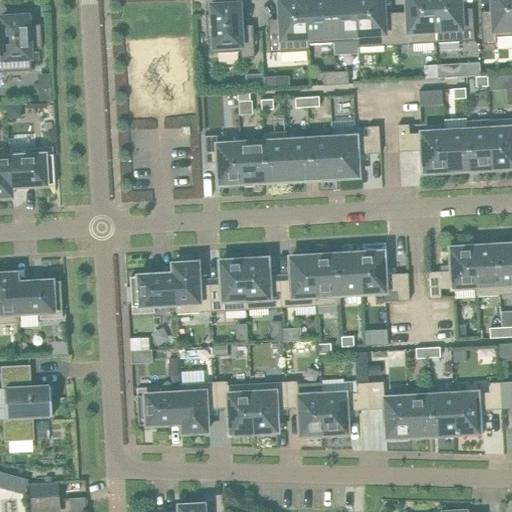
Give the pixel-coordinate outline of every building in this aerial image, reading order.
[(308,44),(305,0),(278,0),(280,20),(268,20),(270,53),(309,51),(309,44),(308,44)] [(333,43),(330,0),(305,0),(308,44),(309,44),(333,43)] [(330,0),(333,43),(357,41),(358,41),(355,0),(330,0)] [(355,0),(358,41),(357,41),(358,48),(397,45),(395,13),(383,14),(381,0),(355,0)] [(406,0),(407,12),(395,13),(397,45),(435,43),(432,0),(406,0)] [(432,0),(435,43),(474,41),(472,9),(459,9),(458,0),(432,0)] [(511,35),(511,0),(492,0),(493,10),(481,11),(483,44),(497,43),(496,36),(511,35)] [(238,5),(211,6),(212,15),(205,15),(206,39),(213,39),(214,54),(240,52),(241,58),(254,58),(252,25),(240,26),(238,5)] [(2,40),(0,39),(0,72),(31,71),(30,49),(42,49),(40,25),(28,25),(27,13),(0,15),(2,40)] [(462,64),(462,78),(480,77),(479,63),(462,64)] [(336,85),(348,84),(348,71),(335,72),(336,85)] [(323,86),(336,85),(335,72),(322,73),(323,86)] [(260,75),(245,75),(246,87),(261,87),(260,75)] [(487,76),(475,77),(476,87),(488,86),(487,76)] [(506,76),(489,77),(490,90),(507,89),(506,76)] [(288,77),(263,78),(264,89),(288,88),(288,77)] [(466,98),(465,88),(453,89),(453,99),(466,98)] [(51,101),(51,90),(38,91),(39,101),(51,101)] [(250,100),(249,90),(237,91),(238,101),(250,100)] [(307,98),(307,108),(319,107),(319,97),(307,98)] [(295,108),(307,108),(307,98),(295,98),(295,108)] [(273,110),(273,100),(261,100),(261,110),(273,110)] [(21,106),(8,107),(9,119),(22,118),(21,106)] [(511,118),(490,120),(493,169),(511,167),(511,118)] [(493,169),(490,120),(467,121),(470,170),(493,169)] [(466,130),(445,132),(447,172),(470,170),(467,121),(466,121),(466,130)] [(447,172),(445,132),(409,134),(409,124),(397,125),(398,152),(422,151),(422,156),(420,157),(421,176),(442,174),(442,172),(447,172)] [(367,136),(332,138),(334,178),(339,178),(339,180),(360,179),(359,160),(357,160),(357,154),(380,153),(378,126),(367,127),(367,136)] [(286,131),(263,133),(265,182),(289,181),(287,141),(286,131)] [(262,142),(240,143),(243,183),(265,182),(263,133),(262,133),(262,142)] [(243,183),(240,143),(217,145),(216,135),(204,136),(206,163),(217,162),(219,185),(243,183)] [(334,178),(332,138),(309,139),(311,179),(334,178)] [(311,179),(309,139),(287,141),(289,181),(311,179)] [(9,147),(0,147),(0,197),(12,196),(11,187),(9,156),(9,147)] [(9,156),(11,187),(55,184),(52,147),(30,148),(30,155),(9,156)] [(511,244),(502,245),(496,246),(499,295),(511,294),(511,244)] [(476,296),(473,247),(468,247),(468,245),(447,246),(448,265),(450,265),(451,271),(427,272),(429,299),(441,298),(440,289),(475,287),(475,296),(476,296)] [(496,246),(473,247),(476,296),(499,295),(496,246)] [(359,254),(362,294),(396,292),(397,301),(409,300),(407,273),(384,275),(384,269),(386,269),(385,250),(364,251),(364,253),(359,254)] [(359,254),(336,255),(339,304),(340,304),(339,294),(342,295),(362,294),(359,254)] [(336,255),(330,255),(313,256),(316,306),(339,304),(336,255)] [(316,306),(313,256),(289,258),(291,280),(279,281),(281,308),(316,306)] [(267,259),(243,260),(246,309),(281,308),(279,281),(268,281),(267,259)] [(246,309),(243,260),(219,261),(221,284),(209,284),(211,312),(246,309)] [(211,312),(209,284),(198,285),(197,263),(172,264),(173,274),(175,304),(175,314),(211,312)] [(18,313),(17,283),(16,273),(0,274),(0,323),(19,322),(18,313)] [(175,304),(173,274),(129,277),(132,314),(154,313),(153,306),(175,304)] [(60,280),(17,283),(18,313),(39,312),(40,319),(62,318),(60,280)] [(511,326),(501,327),(501,338),(511,336),(511,326)] [(465,327),(458,328),(458,339),(466,338),(465,327)] [(501,338),(501,327),(489,328),(489,338),(501,338)] [(353,336),(341,337),(341,347),(353,346),(353,336)] [(140,338),(129,339),(130,351),(140,351),(140,338)] [(331,353),(330,343),(318,344),(319,354),(331,353)] [(226,347),(214,347),(214,357),(227,356),(226,347)] [(427,348),(428,358),(440,357),(439,347),(427,348)] [(428,358),(427,348),(415,348),(416,359),(428,358)] [(466,352),(453,353),(454,363),(466,362),(466,352)] [(177,357),(167,358),(168,374),(177,374),(177,357)] [(379,364),(369,365),(370,374),(380,374),(379,364)] [(4,368),(8,438),(31,437),(32,440),(33,440),(32,418),(51,417),(50,386),(31,387),(30,365),(0,366),(0,368),(4,368)] [(368,369),(354,369),(354,383),(356,383),(369,383),(368,369)] [(226,381),(215,382),(217,409),(228,408),(229,434),(253,433),(250,384),(227,385),(226,381)] [(325,435),(323,395),(297,396),(297,381),(285,382),(287,409),(298,408),(300,436),(325,435)] [(501,409),(511,408),(511,381),(500,382),(501,409)] [(217,409),(215,382),(179,384),(179,393),(181,423),(182,433),(207,432),(205,409),(217,409)] [(287,409),(285,382),(250,384),(253,433),(277,432),(275,409),(287,409)] [(383,382),(369,383),(371,410),(384,409),(385,438),(409,437),(407,397),(384,398),(383,382)] [(488,392),(453,394),(455,434),(460,434),(460,436),(481,435),(480,416),(478,416),(478,411),(501,409),(500,382),(488,383),(488,392)] [(371,410),(369,383),(356,383),(356,389),(356,393),(323,395),(325,435),(328,434),(328,437),(349,436),(348,417),(346,417),(346,411),(371,410)] [(181,423),(179,393),(158,394),(158,387),(136,388),(138,426),(181,423)] [(453,394),(430,396),(432,436),(455,434),(453,394)] [(432,436),(430,396),(407,397),(409,437),(432,436)] [(28,494),(16,482),(5,495),(17,506),(28,494)] [(58,484),(29,486),(31,511),(59,510),(58,484)]
